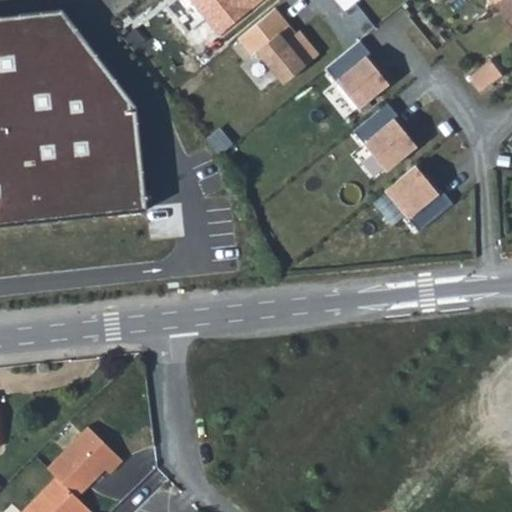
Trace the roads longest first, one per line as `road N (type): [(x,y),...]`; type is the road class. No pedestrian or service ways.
road 1 (tertiary): [(169,317),(493,284)]
road 2 (residential): [(169,317),(185,450),(225,511)]
road 3 (tertiary): [(0,336),(169,317)]
road 4 (residential): [(477,149),(470,124),(393,33)]
road 5 (residential): [(493,284),(477,149)]
